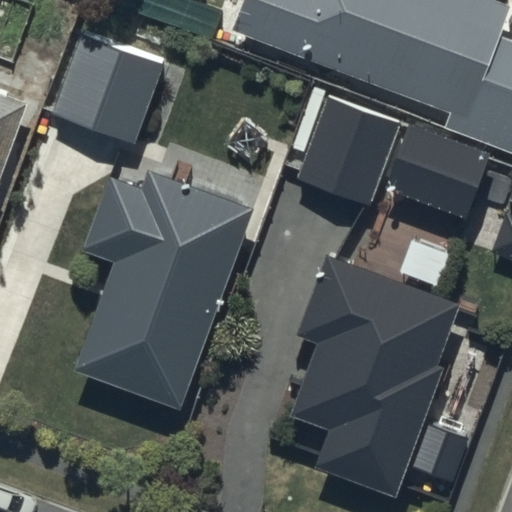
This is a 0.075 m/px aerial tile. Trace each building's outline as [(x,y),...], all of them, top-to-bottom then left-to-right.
[(248,0),(236,31),(453,114),(448,127),(511,151),(511,41),(508,40),(511,29),(511,6),(494,0),(248,0)] [(173,69),(86,35),(57,111),(144,145),(173,69)] [(0,98),(0,190),(30,110),(0,98)] [(410,131),(329,100),(300,176),(377,206),(387,181),(472,213),(493,157),(412,125),(410,131)] [(259,212),(153,175),(148,189),(116,178),(89,257),(117,267),(79,375),(188,414),(259,212)] [(463,310),(330,259),(300,338),(325,347),(298,419),(335,433),(319,474),(399,504),(450,370),(441,367),(463,310)]
